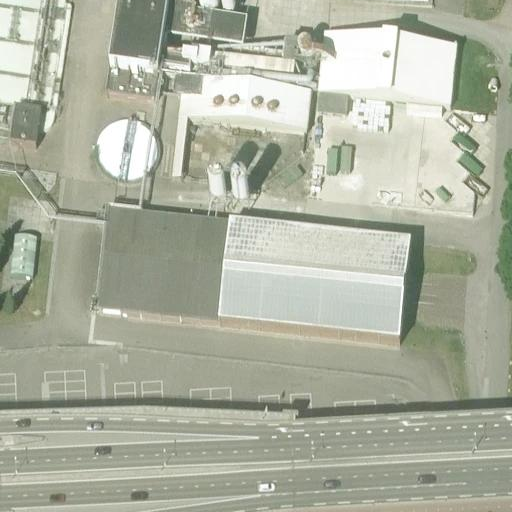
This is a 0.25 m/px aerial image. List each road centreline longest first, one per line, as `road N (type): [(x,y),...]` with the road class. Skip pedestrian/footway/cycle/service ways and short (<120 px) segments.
road 1 (unknown): [(69,341),(97,365),(486,401)]
road 2 (primary): [(0,500),(343,487)]
road 3 (unknown): [(90,0),(69,341)]
road 4 (primary): [(279,448),(149,429),(0,430)]
road 5 (primary): [(279,448),(0,465)]
road 6 (primary): [(511,436),(279,448)]
road 7 (primary): [(343,487),(511,478)]
road 8 (primary): [(220,511),(343,487)]
